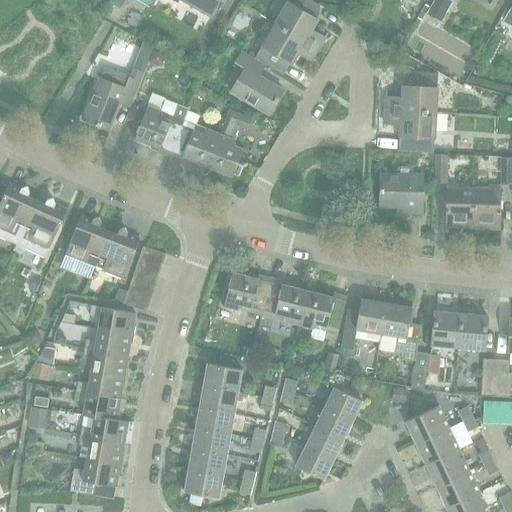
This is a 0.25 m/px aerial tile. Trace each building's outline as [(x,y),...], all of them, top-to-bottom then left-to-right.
[(173,0),(179,3),(180,0),(184,0),(211,15),(220,0),(173,0)] [(287,2),(275,22),(319,48),(326,37),(312,29),(318,19),(312,16),(318,4),(311,0),(288,0),(287,2)] [(451,3),(445,0),(433,0),(426,13),(441,21),(451,3)] [(319,48),(275,22),(261,45),(262,46),(255,57),(279,71),(286,60),(293,64),(298,53),(311,61),(319,48)] [(269,114),(283,89),(259,75),(265,65),(241,51),(235,62),(245,68),(231,92),(269,114)] [(100,78),(99,78),(83,119),(110,129),(120,103),(130,107),(144,71),(133,67),(129,76),(105,66),(100,78)] [(386,96),(385,110),(435,112),(437,87),(436,87),(437,72),(409,70),(409,85),(402,84),(402,97),(386,96)] [(184,120),(173,116),(178,104),(166,99),(161,111),(148,106),(136,137),(160,147),(158,151),(170,156),(184,120)] [(128,117),(137,121),(142,108),(133,104),(128,117)] [(220,134),(208,166),(234,176),(245,149),(236,146),(235,140),(240,127),(249,130),(253,118),(230,110),(220,134)] [(435,112),(385,110),(384,123),(401,124),(400,136),(407,136),(406,151),(432,153),(433,137),(434,138),(435,112)] [(185,156),(208,166),(220,134),(184,120),(170,156),(183,161),(185,156)] [(449,184),(449,155),(437,155),(437,184),(449,184)] [(511,184),(511,157),(502,157),(502,184),(511,184)] [(423,215),(424,176),(382,175),(381,207),(408,207),(408,215),(423,215)] [(0,236),(16,244),(36,200),(27,196),(29,191),(27,185),(21,187),(9,182),(0,201),(0,236)] [(447,227),(475,228),(475,188),(448,187),(447,227)] [(475,188),(475,228),(502,228),(502,188),(475,188)] [(36,200),(16,244),(44,257),(49,248),(67,208),(55,203),(52,197),(46,199),(44,204),(36,200)] [(86,262),(95,265),(108,230),(99,227),(101,222),(98,216),(92,219),(80,214),(65,255),(86,263),(86,262)] [(127,233),(124,227),(119,229),(117,234),(108,230),(95,265),(103,268),(102,269),(124,277),(139,237),(127,233)] [(143,246),(139,257),(162,264),(165,253),(143,246)] [(139,257),(135,268),(158,276),(162,264),(139,257)] [(158,276),(135,268),(131,280),(154,287),(158,276)] [(262,316),(272,278),(260,275),(259,280),(233,273),(225,307),(262,316)] [(262,316),(300,326),(309,292),(284,286),(285,281),(272,278),(262,316)] [(150,299),(154,287),(131,280),(128,291),(150,299)] [(150,299),(128,291),(124,303),(147,310),(150,299)] [(334,298),(309,292),(300,326),(339,335),(348,297),(335,294),(334,298)] [(357,330),(382,334),(383,326),(387,303),(362,299),(359,315),(347,314),(342,349),(354,351),(357,330)] [(411,324),(413,308),(387,303),(383,326),(382,334),(397,336),(394,351),(404,353),(403,359),(416,361),(422,326),(411,324)] [(100,317),(98,328),(133,335),(135,326),(133,326),(135,312),(91,305),(89,315),(100,317)] [(434,346),(459,348),(462,314),(437,312),(434,346)] [(74,324),(75,314),(64,313),(60,321),(74,324)] [(462,314),(459,348),(485,351),(489,316),(462,314)] [(85,338),(83,348),(127,356),(130,343),(132,343),(133,335),(98,328),(96,340),(85,338)] [(36,331),(27,335),(31,346),(41,342),(36,331)] [(90,371),(126,377),(127,369),(125,368),(127,356),(83,348),(80,369),(90,371)] [(425,390),(432,354),(418,351),(416,360),(418,361),(413,388),(425,390)] [(495,396),(498,360),(484,359),(482,396),(495,396)] [(510,361),(498,360),(495,396),(511,397),(511,392),(511,373),(509,373),(510,361)] [(46,376),(48,364),(35,361),(33,374),(46,376)] [(209,363),(205,385),(239,391),(243,369),(209,363)] [(77,380),(76,390),(120,398),(122,385),(124,386),(126,377),(90,371),(88,382),(77,380)] [(285,377),(282,389),(294,391),(297,380),(285,377)] [(264,384),(261,396),(272,399),(275,387),(264,384)] [(205,385),(201,406),(235,412),(239,391),(205,385)] [(327,408),(354,421),(364,400),(336,387),(327,408)] [(294,391),(282,389),(279,400),(291,403),(294,391)] [(120,398),(76,390),(74,400),(85,402),(82,414),(94,416),(94,415),(118,420),(118,419),(119,411),(117,411),(120,398)] [(272,399),(261,396),(258,408),(270,411),(272,399)] [(484,423),(495,424),(496,401),(485,401),(484,423)] [(506,424),(507,402),(496,401),(495,424),(506,424)] [(457,409),(462,420),(472,416),(467,405),(457,409)] [(201,406),(198,428),(231,434),(235,412),(201,406)] [(408,422),(418,443),(450,428),(441,407),(408,422)] [(318,426),(345,439),(354,421),(327,408),(318,426)] [(81,425),(79,435),(123,443),(126,430),(128,430),(129,422),(130,421),(118,419),(118,420),(94,415),(94,416),(92,427),(81,425)] [(477,426),(472,416),(462,420),(467,431),(477,426)] [(275,420),(272,432),(284,434),(286,423),(275,420)] [(254,426),(251,438),(262,441),(265,429),(254,426)] [(345,439),(318,426),(308,447),(336,459),(345,439)] [(194,449),(228,455),(231,434),(198,428),(194,449)] [(461,450),(450,428),(418,443),(428,464),(461,450)] [(284,434),(272,432),(269,443),(281,446),(284,434)] [(88,446),(86,458),(122,464),(123,456),(121,455),(123,443),(79,435),(78,444),(88,446)] [(262,441),(251,438),(248,449),(259,452),(262,441)] [(336,459),(308,447),(299,467),(326,480),(336,459)] [(478,453),(483,463),(492,459),(487,448),(478,453)] [(194,449),(190,470),(224,477),(228,455),(194,449)] [(428,464),(438,486),(471,471),(461,450),(428,464)] [(122,464),(86,458),(84,469),(74,468),(69,490),(94,494),(96,482),(116,486),(118,472),(120,473),(122,464)] [(497,470),(492,459),(483,463),(488,474),(497,470)] [(243,468),(241,480),(252,482),(255,471),(243,468)] [(224,477),(190,470),(186,493),(220,499),(224,477)] [(448,508),(481,493),(471,471),(438,486),(448,508)] [(249,494),(252,482),(241,480),(238,491),(249,494)] [(498,496),(503,507),(511,502),(511,500),(508,492),(498,496)] [(448,508),(450,511),(489,511),(481,493),(448,508)] [(511,511),(511,502),(503,507),(505,511),(511,511)]
